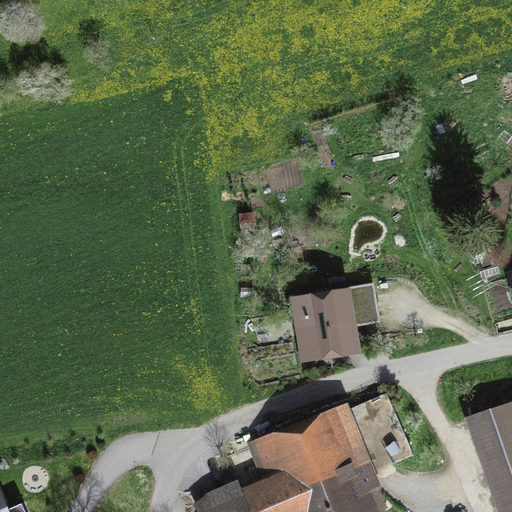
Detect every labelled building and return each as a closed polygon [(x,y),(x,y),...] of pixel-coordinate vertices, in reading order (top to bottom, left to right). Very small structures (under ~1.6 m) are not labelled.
[(394,147),(391,128),(344,137),(347,157),(394,147)] [(373,284),(347,288),(348,299),(375,294),(373,284)] [(308,325),(313,352),(348,347),(340,288),(292,294),(297,327),(308,325)] [(375,294),(348,299),(353,326),(380,321),(375,294)] [(456,313),(430,309),(426,325),(453,330),(456,313)] [(238,511),(367,511),(358,490),(378,482),(374,473),(415,454),(388,392),(255,449),(265,472),(228,488),(238,511)] [(511,511),(511,404),(472,419),(506,511),(511,511)] [(25,511),(21,503),(3,511),(0,504),(0,511),(25,511)]
